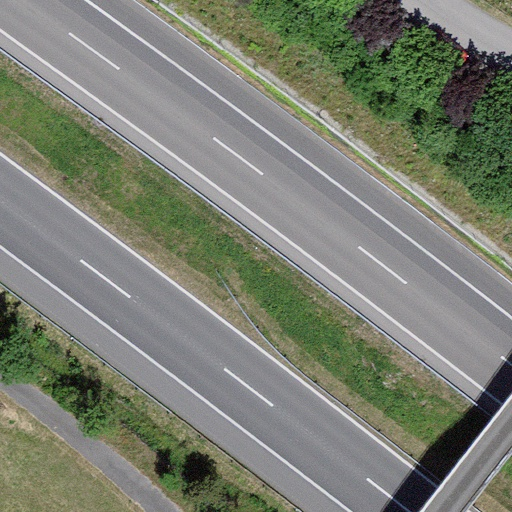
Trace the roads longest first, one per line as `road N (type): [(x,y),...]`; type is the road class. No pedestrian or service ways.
road 1 (motorway): [(511,361),(225,140),(25,0)]
road 2 (motorway): [(0,202),(404,511)]
